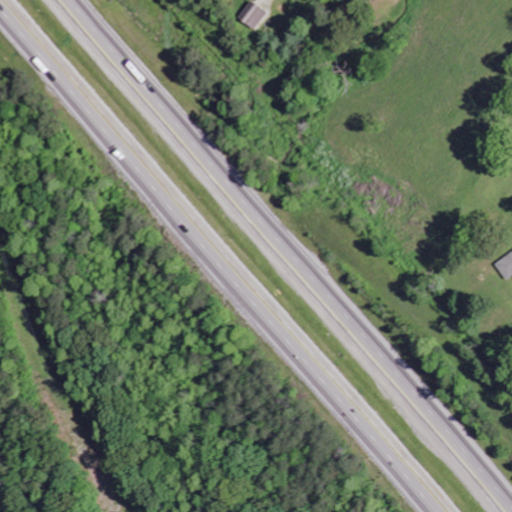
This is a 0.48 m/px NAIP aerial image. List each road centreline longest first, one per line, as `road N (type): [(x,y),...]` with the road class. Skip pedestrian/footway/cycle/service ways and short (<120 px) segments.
road 1 (motorway): [(506,511),(60,0)]
road 2 (motorway): [(3,0),(449,511)]
